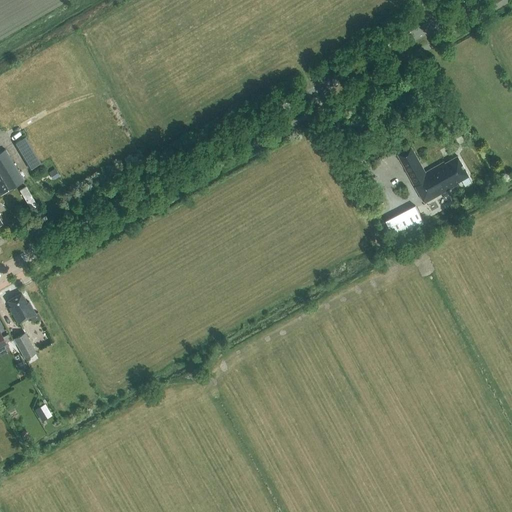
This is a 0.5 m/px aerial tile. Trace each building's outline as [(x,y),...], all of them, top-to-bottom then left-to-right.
[(31,169),(41,163),(25,138),(16,143),(31,169)] [(458,182),(469,176),(457,156),(444,163),(444,162),(425,172),(411,147),(397,154),(424,203),(458,184),(458,182)] [(0,151),(0,194),(24,181),(5,149),(0,151)] [(53,173),(43,177),(50,193),(60,189),(53,173)] [(385,222),(393,236),(424,222),(415,206),(385,222)] [(18,324),(30,317),(33,323),(41,319),(37,312),(35,313),(29,301),(27,303),(21,293),(7,301),(13,310),(11,311),(18,324)] [(25,358),(28,362),(38,356),(25,332),(14,339),(25,358)] [(41,417),(51,411),(45,401),(35,407),(41,417)]
